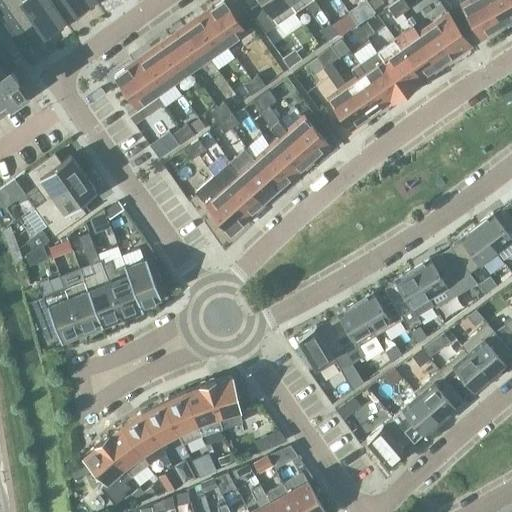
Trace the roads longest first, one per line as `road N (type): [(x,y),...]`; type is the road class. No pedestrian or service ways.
road 1 (residential): [(511,59),(361,162),(210,300)]
road 2 (residential): [(511,164),(397,246),(234,335)]
road 3 (residential): [(53,75),(210,300)]
road 4 (residential): [(234,335),(360,511)]
road 5 (residential): [(376,511),(511,388)]
road 6 (residential): [(222,317),(80,393)]
road 7 (residential): [(53,75),(161,0)]
